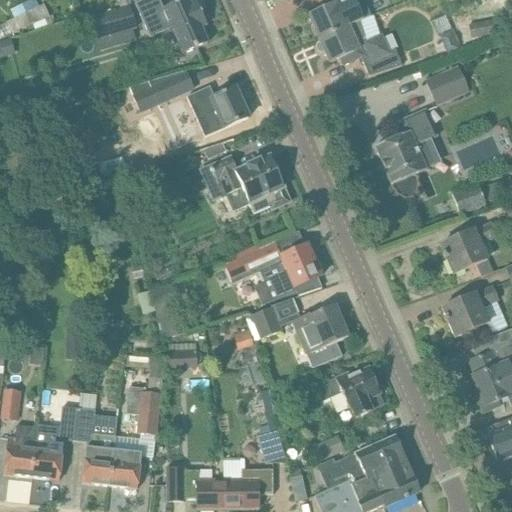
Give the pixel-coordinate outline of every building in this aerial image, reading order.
[(32,0),(21,5),(26,14),(32,27),(35,32),(50,25),(48,19),(49,18),(44,5),(41,7),(36,9),(32,0)] [(157,0),(146,0),(135,5),(149,39),(171,30),(183,56),(207,45),(200,29),(206,27),(195,2),(189,5),(187,0),(186,0),(163,10),(157,0)] [(324,10),(308,17),(318,41),(359,22),(359,23),(369,18),(360,0),(334,0),(335,1),(323,6),(324,10)] [(14,20),(6,24),(12,36),(32,27),(26,14),(21,5),(9,11),(14,20)] [(129,9),(92,20),(98,40),(131,31),(135,30),(129,9)] [(493,21),(468,25),(471,40),(495,36),(493,21)] [(319,46),(317,50),(319,53),(323,55),(324,54),(329,65),(341,60),(343,65),(360,58),(368,78),(400,68),(392,51),(389,53),(380,36),(379,37),(367,42),(365,38),(359,22),(318,41),(320,46),(319,46)] [(453,31),(439,37),(448,57),(461,51),(453,31)] [(9,41),(0,43),(0,58),(13,55),(9,41)] [(457,69),(424,82),(434,108),(468,94),(457,69)] [(185,74),(130,92),(141,116),(194,93),(185,74)] [(209,89),(186,99),(204,139),(227,129),(248,120),(246,117),(249,116),(244,105),(241,106),(234,90),(226,94),(224,91),(212,96),(209,89)] [(407,135),(374,149),(380,163),(384,172),(391,187),(392,187),(395,193),(397,195),(400,197),(406,199),(413,196),(416,190),(416,184),(413,178),(426,172),(416,147),(436,138),(425,112),(420,114),(402,122),(407,135)] [(224,144),(203,153),(207,162),(227,153),(227,152),(225,153),(223,146),(224,145),(224,144)] [(230,159),(210,168),(214,177),(216,182),(223,198),(226,197),(233,212),(242,209),(248,206),(253,216),(270,208),(271,212),(290,204),(269,158),(236,172),(230,159)] [(87,183),(102,180),(98,162),(83,166),(87,183)] [(149,169),(126,176),(131,191),(154,185),(149,169)] [(479,188),(452,198),(459,217),(485,207),(484,204),(507,195),(502,182),(480,190),(479,188)] [(458,239),(440,247),(443,255),(442,256),(444,261),(445,260),(452,277),(471,269),(475,267),(481,279),(491,275),(486,262),(479,246),(496,239),(490,226),(474,234),(473,233),(458,239)] [(235,263),(223,268),(232,287),(252,277),(260,274),(264,284),(253,289),(262,308),(272,303),(295,292),(297,297),(321,289),(317,280),(318,279),(321,278),(307,247),(304,248),(280,259),(275,246),(260,252),(257,247),(233,258),(235,263)] [(176,284),(149,291),(149,292),(155,313),(155,312),(157,320),(156,320),(162,341),(179,337),(173,315),(168,317),(165,305),(175,303),(181,301),(176,284)] [(490,286),(441,310),(445,318),(444,319),(446,324),(454,340),(472,330),(489,323),(481,308),(497,300),(490,286)] [(149,292),(137,296),(142,316),(155,313),(149,292)] [(304,331),(297,334),(303,347),(313,370),(345,358),(339,343),(347,339),(334,307),(315,315),(309,317),(309,316),(299,320),(304,331)] [(271,308),(249,317),(259,341),(280,332),(271,308)] [(102,309),(90,312),(93,322),(104,319),(102,309)] [(487,356),(469,364),(474,377),(471,379),(477,393),(473,395),(481,414),(498,407),(497,403),(507,399),(511,408),(511,407),(511,329),(488,340),(494,353),(487,356)] [(248,331),(233,335),(238,351),(253,347),(248,331)] [(179,352),(168,353),(169,370),(180,369),(179,352)] [(328,384),(316,389),(322,403),(340,394),(347,410),(350,409),(355,421),(371,413),(370,411),(381,406),(377,397),(379,396),(368,370),(348,379),(347,376),(328,384)] [(129,389),(126,416),(137,418),(136,436),(140,437),(154,438),(157,439),(160,398),(146,396),(146,391),(129,389)] [(4,391),(0,420),(16,422),(20,393),(4,391)] [(243,397),(253,435),(272,430),(262,393),(243,397)] [(37,426),(31,480),(58,483),(63,442),(74,443),(78,411),(61,409),(59,429),(37,426)] [(78,411),(74,443),(86,445),(90,445),(91,436),(93,419),(94,412),(78,411)] [(494,438),(489,440),(497,460),(502,459),(503,461),(511,457),(511,419),(493,426),(496,434),(493,435),(494,438)] [(5,457),(3,477),(31,480),(37,426),(36,426),(36,429),(16,427),(14,441),(7,441),(5,457)] [(277,433),(256,439),(264,466),(286,465),(277,433)] [(86,445),(81,485),(109,489),(113,459),(114,452),(115,439),(113,438),(94,436),(91,436),(90,445),(86,445)] [(336,438),(317,447),(324,462),(343,454),(336,438)] [(113,459),(109,489),(136,492),(139,472),(140,456),(138,456),(140,442),(115,439),(114,452),(113,459)] [(328,492),(314,498),(320,511),(372,511),(382,508),(383,510),(417,495),(418,494),(406,466),(394,439),(376,447),(354,457),(335,465),(334,463),(319,471),(328,492)] [(240,463),(223,463),(223,484),(224,511),(257,511),(257,497),(273,497),(273,472),(240,472),(240,463)] [(167,471),(167,503),(184,503),(184,502),(197,501),(197,511),(224,511),(223,484),(198,484),(198,473),(184,473),(184,471),(167,471)] [(298,471),(289,476),(290,480),(300,478),(298,471)]
